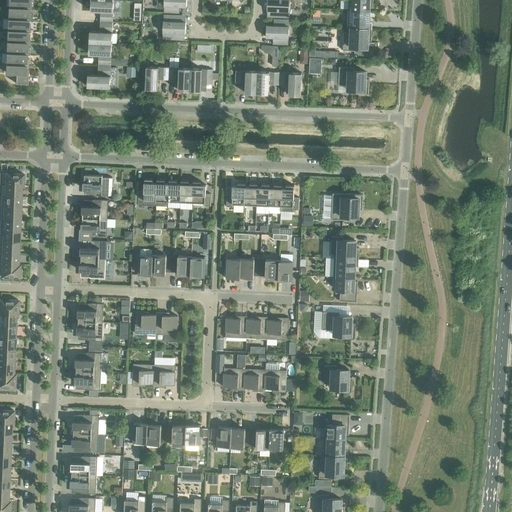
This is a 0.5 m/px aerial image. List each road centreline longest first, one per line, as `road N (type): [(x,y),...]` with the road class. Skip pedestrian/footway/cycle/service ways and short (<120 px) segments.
road 1 (residential): [(408,118),(65,104)]
road 2 (residential): [(62,157),(404,173)]
road 3 (residential): [(404,173),(378,511)]
road 4 (primary): [(511,200),(488,511)]
road 5 (residential): [(259,0),(256,53),(195,50),(197,0)]
road 6 (residential): [(213,298),(57,288)]
road 7 (residential): [(52,400),(207,406)]
road 8 (residential): [(46,156),(40,289)]
road 9 (residential): [(57,288),(62,157)]
